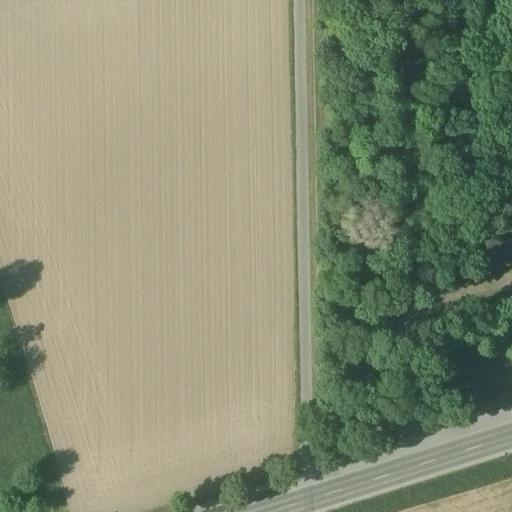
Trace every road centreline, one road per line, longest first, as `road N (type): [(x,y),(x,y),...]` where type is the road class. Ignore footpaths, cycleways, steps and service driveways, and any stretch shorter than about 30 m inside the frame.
road 1 (track): [(306,511),(301,0)]
road 2 (tertiary): [(277,511),(511,437)]
